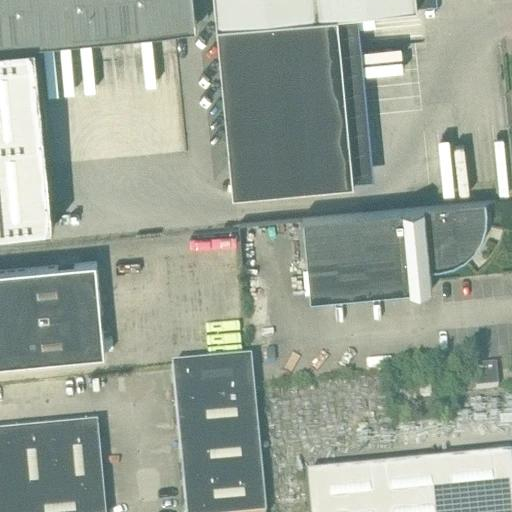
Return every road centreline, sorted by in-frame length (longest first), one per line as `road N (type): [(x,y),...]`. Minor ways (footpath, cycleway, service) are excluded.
road 1 (unknown): [(465,39),(423,130),(393,172),(363,196),(239,212),(177,194)]
road 2 (unknown): [(177,194),(116,205),(77,178),(70,157),(77,128),(108,110),(143,117),(163,154)]
